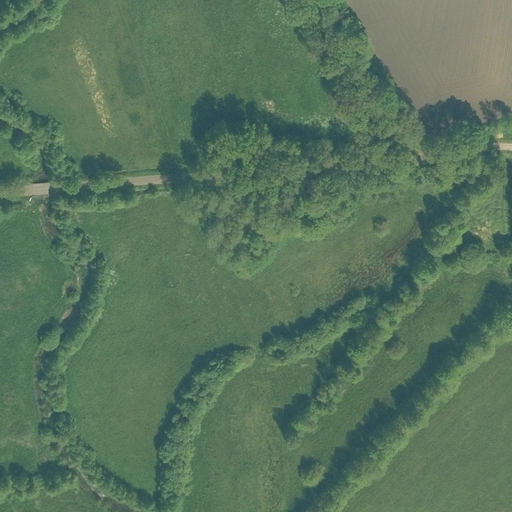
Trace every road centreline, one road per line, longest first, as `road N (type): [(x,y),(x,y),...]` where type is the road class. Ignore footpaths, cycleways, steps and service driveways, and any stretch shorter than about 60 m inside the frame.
road 1 (unclassified): [(0,192),(511,147)]
road 2 (track): [(413,161),(411,148),(359,89),(316,0)]
